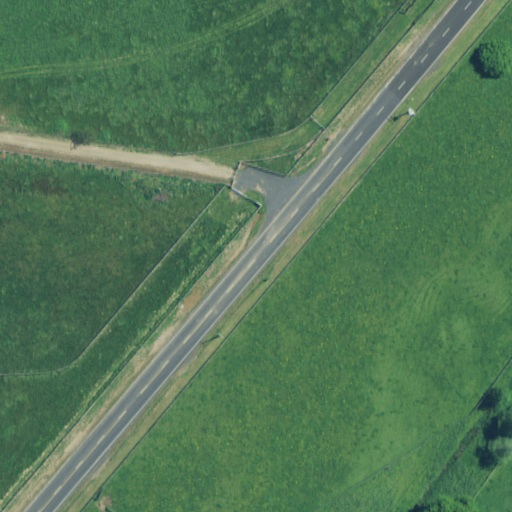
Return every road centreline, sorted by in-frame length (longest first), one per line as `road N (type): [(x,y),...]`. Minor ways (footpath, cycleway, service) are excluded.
road 1 (unclassified): [(473,0),(40,511)]
road 2 (track): [(0,133),(294,181)]
